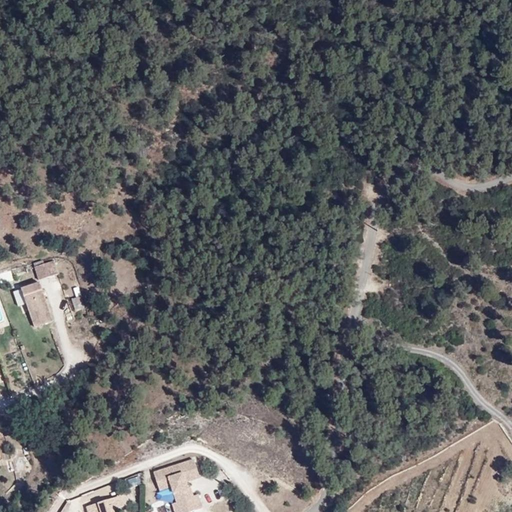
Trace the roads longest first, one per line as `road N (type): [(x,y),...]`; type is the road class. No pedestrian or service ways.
road 1 (track): [(511,167),(470,193),(380,212),(358,270),(295,284),(264,338),(337,445)]
road 2 (residential): [(358,270),(333,487),(301,511)]
